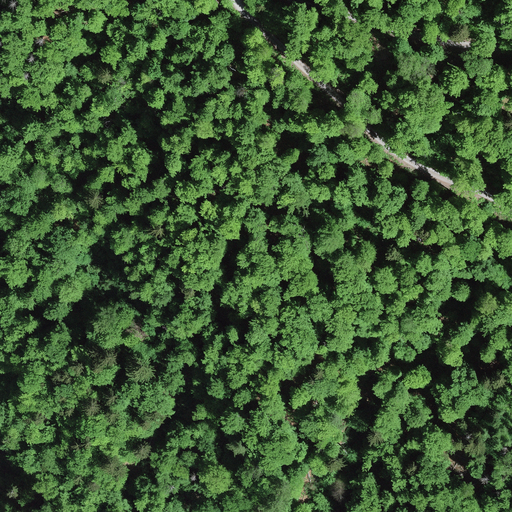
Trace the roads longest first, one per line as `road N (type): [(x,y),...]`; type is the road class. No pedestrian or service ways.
road 1 (track): [(511,211),(396,153),(235,0)]
road 2 (track): [(292,0),(457,44),(511,48)]
